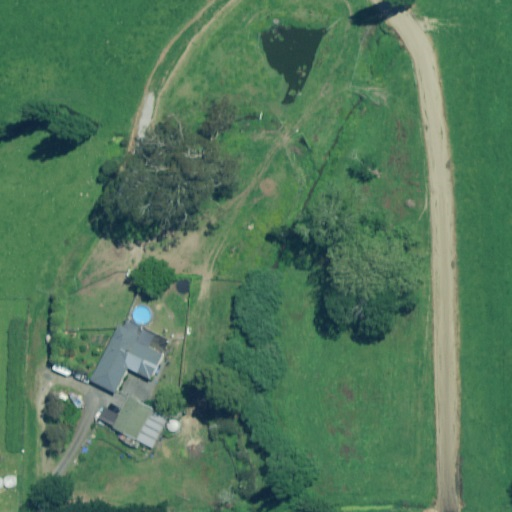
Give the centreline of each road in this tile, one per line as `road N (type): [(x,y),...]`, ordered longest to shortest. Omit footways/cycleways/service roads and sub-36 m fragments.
road 1 (track): [(231,0),(150,85),(120,189),(79,245),(51,316),(43,511)]
road 2 (track): [(446,511),(436,76),(393,0)]
